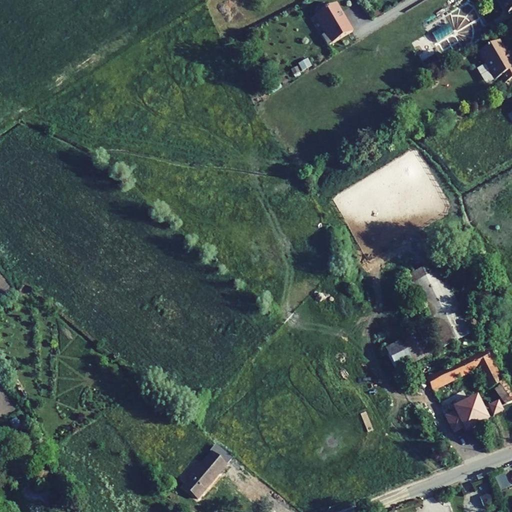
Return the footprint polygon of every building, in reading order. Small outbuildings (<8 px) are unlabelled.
[(511,0),(472,0),(472,1),(474,5),(482,0),(499,0),(509,16),(511,14),(511,12),(511,11),(511,10),(511,0)] [(335,5),(314,17),(324,35),(321,37),(326,47),(351,32),(335,5)] [(485,28),(487,32),(495,27),(493,23),(485,28)] [(500,77),(504,84),(511,79),(511,67),(504,54),(506,54),(498,41),(479,53),(495,80),(500,77)] [(390,100),(388,109),(397,111),(399,101),(390,100)] [(363,111),(369,126),(377,123),(370,108),(363,111)] [(440,270),(409,286),(440,348),(472,333),(440,270)] [(414,328),(386,344),(401,373),(430,357),(414,328)] [(511,398),(507,391),(501,382),(485,350),(464,361),(460,363),(427,380),(433,394),(438,392),(437,389),(479,369),(487,384),(493,387),(500,398),(503,406),(511,401),(511,398)] [(511,387),(511,382),(509,378),(501,382),(507,391),(511,387)] [(503,406),(471,419),(477,433),(510,418),(503,406)] [(457,441),(469,436),(463,422),(461,417),(455,419),(451,411),(443,414),(457,441)] [(477,433),(471,419),(463,422),(469,436),(477,433)] [(213,452),(184,487),(198,499),(228,464),(213,452)] [(495,477),(501,491),(511,486),(505,473),(495,477)] [(480,500),(484,509),(496,504),(492,495),(480,500)]
